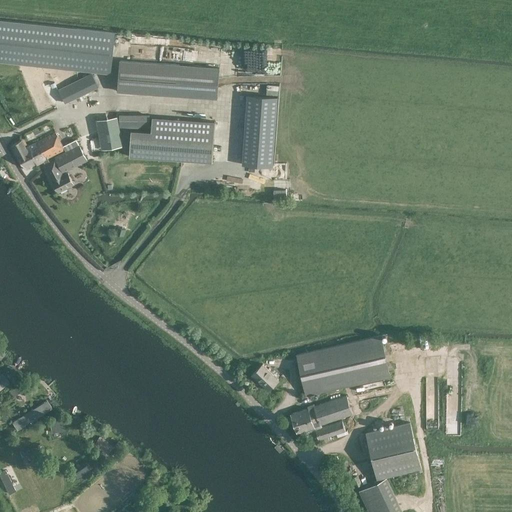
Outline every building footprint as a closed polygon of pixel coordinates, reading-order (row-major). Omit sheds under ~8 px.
[(0,61),(111,73),(116,32),(0,18),(0,61)] [(220,67),(120,59),(118,91),(217,98),(220,67)] [(59,90),(66,103),(99,86),(92,73),(59,90)] [(248,94),(243,164),(274,166),(279,96),(248,94)] [(117,117),(96,120),(101,150),(123,146),(117,117)] [(150,127),(150,117),(120,117),(120,127),(150,127)] [(212,162),(215,121),(153,117),(152,130),(132,129),(130,156),(212,162)] [(63,147),(56,134),(36,144),(35,144),(26,149),(23,141),(13,146),(26,169),(43,161),(77,143),(76,140),(63,147)] [(59,191),(75,183),(68,170),(86,160),(77,143),(43,161),(59,191)] [(126,230),(119,228),(116,235),(124,237),(126,230)] [(306,396),(390,377),(381,335),(297,355),(306,396)] [(268,390),(278,379),(263,364),(253,374),(268,390)] [(0,386),(1,388),(8,383),(2,374),(0,375),(0,386)] [(32,396),(25,386),(19,389),(25,400),(32,396)] [(352,414),(346,395),(314,406),(314,404),(308,407),(309,408),(292,414),(298,432),(315,427),(314,423),(319,421),(320,425),(352,414)] [(59,416),(49,397),(6,420),(15,437),(59,416)] [(451,411),(450,430),(460,431),(461,411),(451,411)] [(439,428),(439,415),(428,414),(427,427),(439,428)] [(53,429),(65,427),(63,420),(51,423),(53,429)] [(345,429),(342,421),(316,429),(320,440),(347,430),(347,428),(345,429)] [(422,467),(411,422),(368,432),(370,441),(365,443),(367,452),(372,450),(379,478),(422,467)] [(112,447),(97,437),(91,446),(106,456),(112,447)] [(36,454),(40,453),(37,447),(25,452),(28,462),(38,459),(36,454)] [(89,462),(78,472),(85,482),(96,472),(89,462)] [(0,477),(8,494),(16,489),(6,468),(0,470),(0,477)] [(371,511),(403,511),(387,477),(360,490),(371,511)] [(22,487),(18,478),(13,481),(17,489),(22,487)]
